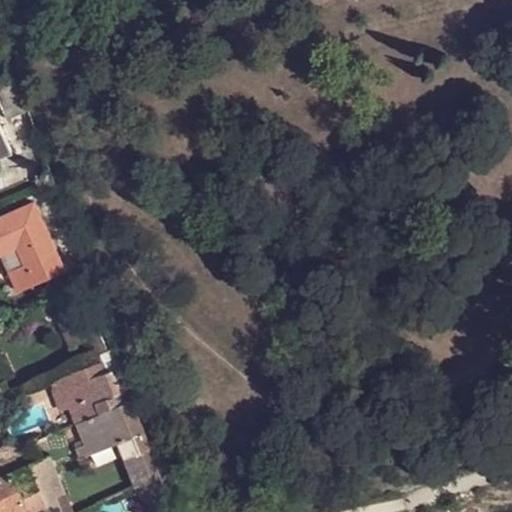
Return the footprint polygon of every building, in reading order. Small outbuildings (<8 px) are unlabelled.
[(14,71),(0,77),(0,98),(9,118),(28,110),(14,71)] [(0,154),(12,149),(0,123),(0,154)] [(39,188),(55,180),(49,166),(36,172),(36,180),(39,188)] [(10,211),(0,215),(0,253),(3,252),(22,244),(30,262),(13,269),(22,288),(68,267),(38,198),(10,211)] [(6,203),(0,205),(0,215),(10,211),(6,203)] [(22,244),(3,252),(10,269),(13,269),(30,262),(22,244)] [(64,325),(64,326),(94,314),(87,295),(57,308),(64,325)] [(64,326),(80,361),(109,348),(94,314),(64,326)] [(122,390),(114,368),(107,370),(103,358),(86,365),(99,399),(122,390)] [(132,396),(121,364),(114,368),(122,390),(125,400),(132,396)] [(99,399),(86,365),(62,373),(80,419),(101,409),(99,399)] [(77,420),(80,419),(62,373),(49,377),(61,410),(70,406),(74,421),(77,420)] [(125,400),(122,390),(99,399),(101,409),(110,406),(125,400)] [(145,431),(132,396),(125,400),(110,406),(123,441),(145,431)] [(123,441),(110,406),(101,409),(80,419),(77,420),(86,442),(78,447),(83,459),(123,441)] [(0,442),(0,448),(2,453),(42,435),(38,427),(0,442)] [(160,474),(150,445),(127,454),(138,484),(160,474)] [(56,451),(32,462),(44,489),(49,502),(74,491),(56,451)] [(32,462),(13,471),(19,486),(27,483),(32,495),(44,489),(32,462)] [(19,486),(13,471),(0,476),(0,511),(3,511),(6,511),(27,503),(19,486)] [(174,511),(160,474),(138,484),(144,499),(148,511),(174,511)] [(27,503),(6,511),(5,511),(36,511),(30,496),(32,495),(27,483),(19,486),(27,503)] [(44,489),(32,495),(30,496),(36,511),(53,511),(49,502),(44,489)]
